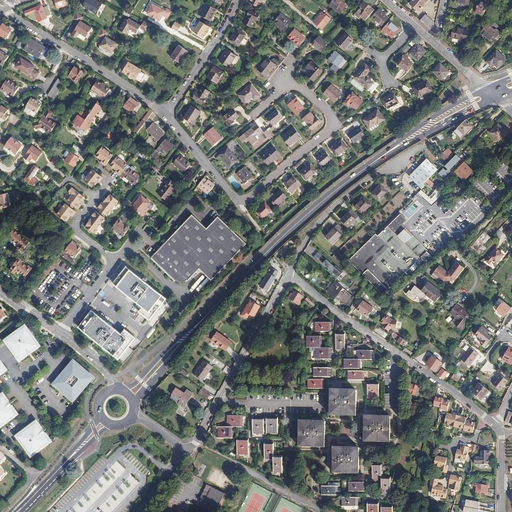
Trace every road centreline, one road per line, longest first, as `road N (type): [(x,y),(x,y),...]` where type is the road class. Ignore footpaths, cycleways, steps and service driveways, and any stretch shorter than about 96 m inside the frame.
road 1 (residential): [(165,113),(234,197),(246,199),(332,123),(295,83),(279,82)]
road 2 (primary): [(187,334),(266,251),(397,144)]
road 3 (residential): [(288,275),(493,424)]
road 4 (residential): [(184,447),(288,275)]
road 5 (residential): [(165,113),(0,8)]
road 6 (residential): [(288,275),(344,196),(423,148)]
road 7 (residential): [(239,0),(165,113)]
